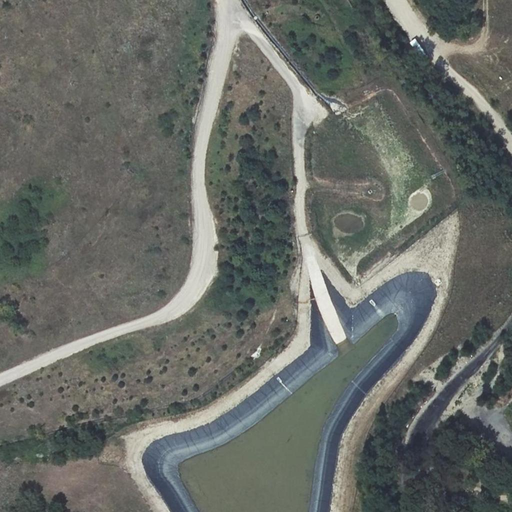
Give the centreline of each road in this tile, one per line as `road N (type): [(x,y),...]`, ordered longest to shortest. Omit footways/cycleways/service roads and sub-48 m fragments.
road 1 (track): [(0,381),(159,315),(196,284),(196,162),(228,19),(221,0)]
road 2 (track): [(511,318),(424,423),(399,511)]
road 3 (track): [(397,0),(511,149)]
